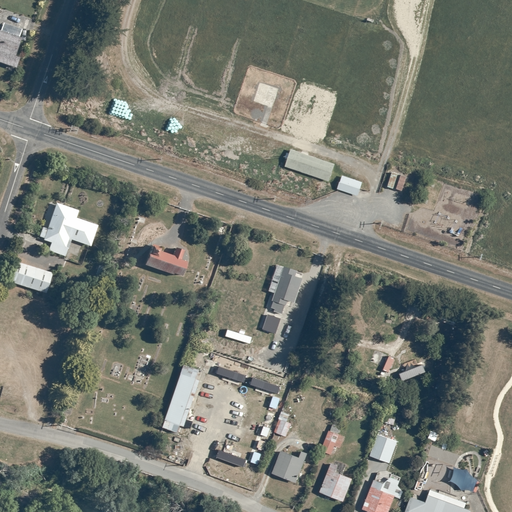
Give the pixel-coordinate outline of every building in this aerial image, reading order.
[(0,62),(16,68),(19,57),(15,56),(21,38),(13,35),(14,32),(8,30),(7,33),(0,30),(0,62)] [(335,164),(291,149),(285,167),(329,181),(335,164)] [(392,188),(397,174),(391,172),(387,186),(392,188)] [(363,182),(342,175),(340,182),(339,182),(337,189),(358,196),(363,182)] [(403,191),(408,177),(402,175),(397,189),(403,191)] [(51,242),(48,250),(65,256),(71,239),(90,246),(98,225),(76,217),(78,210),(56,202),(47,229),(42,227),(39,236),(44,238),(43,240),(51,242)] [(150,245),(144,264),(172,274),(173,272),(181,275),(186,261),(181,260),(185,250),(175,247),(173,255),(159,250),(160,246),(153,244),(152,246),(150,245)] [(52,273),(13,260),(7,280),(46,293),(52,273)] [(288,301),(295,303),(303,278),(295,276),(297,270),(284,266),(284,267),(277,265),(269,291),(275,293),(272,300),(274,301),(271,308),(275,309),(274,311),(282,314),(283,311),(285,306),(286,306),(288,301)] [(279,323),(282,315),(270,311),(267,319),(279,323)] [(392,359),(386,356),(380,371),(386,374),(392,359)] [(273,363),(251,357),(248,366),(270,372),(273,363)] [(199,369),(184,364),(163,427),(178,432),(180,425),(184,427),(200,380),(196,378),(199,369)] [(279,419),(274,432),(286,436),(291,423),(287,422),(289,414),(281,411),(279,418),(279,419)] [(396,414),(384,411),(381,423),(392,426),(396,414)] [(330,431),(329,430),(321,451),(331,455),(334,445),(340,448),(344,437),(337,434),(340,427),(333,424),(330,431)] [(378,434),(370,456),(390,463),(398,441),(378,434)] [(260,439),(257,447),(259,448),(258,449),(262,450),(262,449),(263,450),(266,442),(260,439)] [(299,458),(281,450),(272,473),(296,482),(305,460),(306,460),(307,458),(306,457),(307,453),(301,451),(299,458)] [(337,465),(331,463),(319,492),(343,502),(352,478),(335,472),(337,465)] [(383,483),(374,480),(362,509),(369,511),(388,511),(395,496),(400,499),(403,492),(398,485),(400,481),(391,477),(383,483)] [(405,511),(470,511),(471,510),(465,508),(466,502),(430,489),(428,495),(428,494),(425,502),(411,497),(405,511)]
